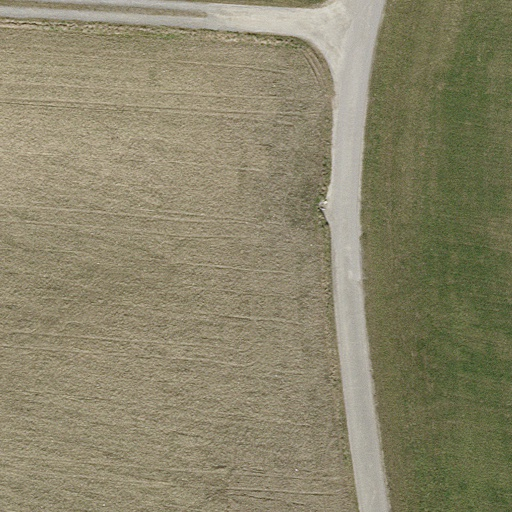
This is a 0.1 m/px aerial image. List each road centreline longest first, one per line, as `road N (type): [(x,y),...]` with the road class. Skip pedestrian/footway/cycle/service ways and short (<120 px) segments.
road 1 (track): [(378,511),(357,381),(346,168),(369,0)]
road 2 (track): [(0,4),(360,27)]
